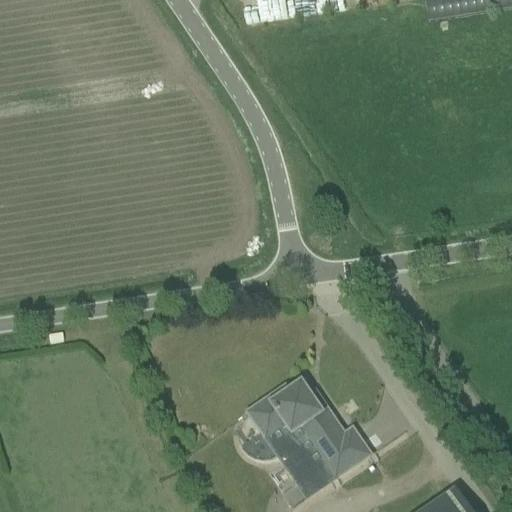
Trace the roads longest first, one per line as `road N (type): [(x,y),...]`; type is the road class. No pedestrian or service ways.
road 1 (unclassified): [(291,281),(257,109),(180,0)]
road 2 (unclassified): [(0,328),(291,281)]
road 3 (track): [(511,468),(371,269)]
road 4 (unclassified): [(291,281),(511,247)]
